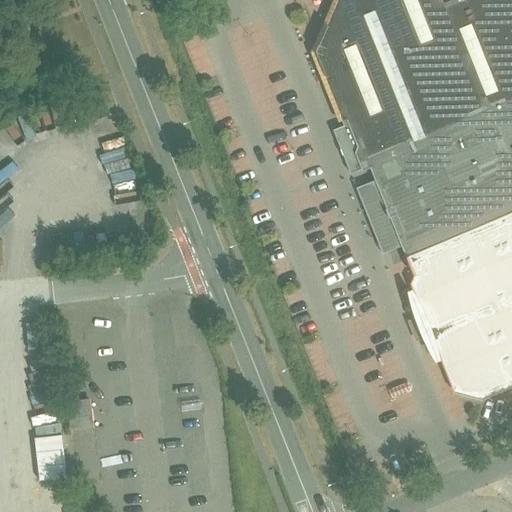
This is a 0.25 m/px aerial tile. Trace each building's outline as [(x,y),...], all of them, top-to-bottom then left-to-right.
[(511,0),(342,0),(320,56),(344,118),(350,120),(361,147),(358,155),(361,162),(511,100),(511,0)] [(373,170),(409,258),(511,213),(511,100),(361,162),(366,173),(373,170)] [(49,133),(58,129),(51,114),(42,118),(49,133)] [(105,161),(123,160),(122,134),(105,134),(105,161)] [(415,286),(460,393),(489,399),(511,389),(511,213),(409,258),(418,278),(415,286)] [(74,402),(74,428),(97,428),(97,402),(74,402)] [(41,437),(44,480),(72,478),(70,435),(41,437)]
